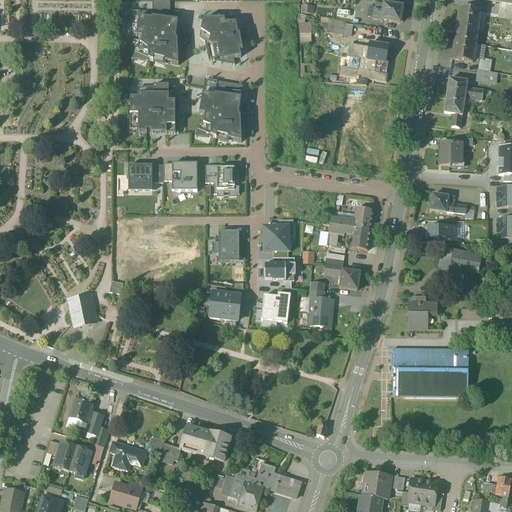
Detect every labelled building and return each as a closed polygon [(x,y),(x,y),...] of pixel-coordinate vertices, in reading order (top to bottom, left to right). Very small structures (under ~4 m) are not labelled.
[(131,37),(136,37),(139,18),(151,20),(151,19),(178,23),(179,13),(170,13),(170,2),(152,2),(152,13),(131,13),(131,37)] [(384,4),(383,10),(375,9),(373,19),(373,20),(381,21),(400,24),(402,7),(384,4)] [(302,6),(301,14),(312,16),(313,8),(302,6)] [(459,10),(454,43),(475,46),(480,13),(459,10)] [(165,63),(178,66),(177,48),(176,41),(175,38),(176,38),(178,23),(151,19),(151,20),(139,18),(136,37),(142,39),(141,42),(140,46),(147,51),(148,61),(153,63),(154,59),(164,61),(164,63),(165,63)] [(353,27),(346,26),(344,25),(343,34),(331,32),(332,28),(333,24),(328,23),(326,34),(351,38),(353,27)] [(311,24),(305,24),(299,24),(300,45),(311,45),(311,24)] [(331,32),(343,34),(344,25),(333,24),(332,28),(331,32)] [(236,25),(225,25),(202,25),(201,33),(210,39),(209,45),(212,48),(217,47),(220,62),(233,60),(241,58),(240,54),(243,53),(239,35),(238,36),(236,25)] [(210,39),(201,33),(200,39),(205,43),(209,45),(210,39)] [(140,46),(141,42),(140,42),(134,55),(148,61),(147,51),(140,46)] [(212,48),(209,45),(205,43),(208,62),(215,60),(215,63),(235,66),(233,60),(220,62),(217,47),(212,48)] [(473,61),(475,46),(454,43),(452,61),(472,64),(473,61)] [(358,61),(357,71),(357,72),(366,73),(364,80),(367,81),(385,84),(389,57),(386,56),(388,47),(370,44),(369,49),(368,53),(367,61),(358,60),(358,61)] [(350,59),(358,61),(358,60),(367,61),(368,53),(362,52),(362,48),(349,45),(347,59),(350,59)] [(485,47),(475,46),(473,61),(479,62),(483,62),(483,60),(485,47)] [(154,59),(153,63),(166,68),(165,63),(164,63),(164,61),(154,59)] [(358,61),(350,59),(346,69),(357,71),(358,61)] [(491,61),(483,60),(483,62),(479,62),(477,71),(489,73),(491,61)] [(356,79),(364,80),(366,73),(357,72),(357,71),(346,69),(340,68),(339,78),(356,80),(356,79)] [(497,74),(489,73),(477,71),(476,82),(495,86),(497,74)] [(205,80),(202,95),(214,98),(214,96),(241,100),(243,87),(205,80)] [(449,81),(447,92),(465,95),(466,90),(467,83),(449,81)] [(168,86),(153,86),(153,89),(153,96),(168,96),(168,89),(168,86)] [(447,92),(445,103),(463,106),(464,100),(465,95),(447,92)] [(227,140),(228,140),(241,144),(240,124),(240,117),(239,118),(238,115),(239,115),(241,100),(214,96),(214,98),(202,95),(199,115),(205,116),(204,120),(203,126),(210,129),(210,138),(211,138),(216,140),(217,136),(227,138),(227,140)] [(138,116),(138,126),(138,135),(146,135),(146,132),(151,132),(151,135),(166,135),(166,127),(175,127),(175,103),(168,103),(168,96),(153,96),(138,96),(138,99),(130,99),(130,116),(138,116)] [(444,115),(453,116),(461,117),(462,117),(463,106),(445,103),(444,115)] [(138,116),(130,116),(130,126),(138,126),(138,116)] [(459,130),(461,117),(453,116),(451,129),(459,130)] [(203,126),(204,120),(203,119),(197,132),(210,138),(210,129),(203,126)] [(130,135),(138,135),(138,126),(130,126),(130,135)] [(217,136),(216,140),(229,146),(228,140),(227,140),(227,138),(217,136)] [(439,168),(450,168),(450,166),(461,166),(462,147),(451,146),(439,146),(439,168)] [(497,177),(503,177),(511,177),(511,147),(498,147),(497,177)] [(197,165),(171,165),(171,169),(172,183),(172,193),(197,193),(197,165)] [(152,185),(152,167),(151,167),(151,170),(137,170),(137,167),(128,167),(128,188),(152,188),(152,185)] [(163,167),(152,167),(152,185),(163,185),(163,183),(163,169),(163,167)] [(228,169),(216,169),(216,185),(217,192),(236,192),(236,188),(236,167),(228,167),(228,169)] [(171,169),(163,169),(163,183),(172,183),(171,169)] [(216,185),(216,169),(205,169),(205,185),(214,185),(216,185)] [(236,188),(236,192),(217,192),(216,185),(214,185),(214,196),(216,196),(216,199),(223,199),(223,194),(228,194),(228,199),(236,199),(236,196),(239,196),(239,188),(236,188)] [(511,189),(497,190),(497,196),(496,196),(496,203),(497,203),(497,209),(508,209),(511,208),(511,189)] [(446,214),(447,206),(448,198),(432,196),(430,212),(446,214)] [(466,208),(447,206),(446,214),(465,216),(466,208)] [(465,220),(473,221),(474,209),(466,208),(465,216),(465,220)] [(356,210),(354,223),(353,230),(370,232),(373,213),(356,210)] [(331,227),(353,230),(354,223),(350,223),(350,222),(338,220),(332,219),(331,219),(330,227),(331,227)] [(511,221),(508,221),(497,221),(497,227),(496,227),(496,234),(497,234),(497,240),(511,240),(511,221)] [(278,222),(278,229),(288,229),(288,233),(293,233),(293,222),(278,222)] [(330,227),(329,235),(338,236),(344,237),(344,235),(352,237),(353,230),(331,227),(330,227)] [(278,229),(266,229),(264,232),(264,253),(273,253),(288,253),(288,233),(288,229),(278,229)] [(440,241),(456,241),(456,229),(425,229),(425,241),(440,241)] [(350,250),(368,252),(370,232),(353,230),(352,237),(350,250)] [(218,233),(218,244),(218,255),(218,264),(232,264),(232,257),(239,257),(239,255),(239,237),(227,237),(227,233),(218,233)] [(318,246),(328,247),(329,235),(320,234),(318,246)] [(336,248),(338,236),(329,235),(328,247),(336,248)] [(301,266),(313,266),(314,254),(302,253),(301,266)] [(442,253),(441,260),(461,264),(461,265),(477,268),(479,268),(481,258),(455,253),(454,255),(442,253)] [(327,255),(325,261),(343,264),(344,257),(327,255)] [(460,273),(461,265),(461,264),(441,260),(439,269),(441,270),(438,284),(453,287),(456,272),(460,273)] [(286,277),(294,277),(295,277),(295,266),(294,266),(282,266),(264,266),(264,281),(272,281),(271,282),(283,282),(286,282),(286,277)] [(324,275),(341,277),(342,271),(343,269),(325,267),(324,275)] [(359,274),(342,271),(341,277),(340,289),(357,292),(359,274)] [(286,282),(283,282),(283,284),(285,283),(285,290),(291,291),(291,283),(294,283),(294,277),(286,277),(286,282)] [(109,294),(121,296),(123,285),(112,283),(109,294)] [(310,285),(310,293),(322,294),(322,286),(310,285)] [(212,294),(225,295),(225,289),(207,287),(206,294),(212,295),(212,294)] [(460,299),(473,299),(475,292),(461,289),(460,299)] [(323,294),(322,294),(310,293),(307,293),(307,301),(311,302),(311,301),(322,302),(323,294)] [(220,314),(219,320),(237,322),(240,297),(225,295),(212,294),(212,295),(210,313),(220,314)] [(274,298),(263,297),(262,311),(261,321),(261,322),(282,324),(283,314),(288,315),(290,297),(278,295),(277,299),(276,305),(273,305),(274,298)] [(70,312),(72,323),(78,322),(88,320),(94,319),(91,307),(90,298),(68,302),(70,312)] [(311,302),(311,312),(308,312),(307,314),(310,314),(309,327),(330,328),(330,320),(328,320),(330,304),(332,304),(332,303),(322,302),(311,301),(311,302)] [(408,331),(426,331),(426,317),(436,317),(436,306),(425,306),(412,306),(412,315),(408,315),(408,331)] [(468,352),(457,352),(391,351),(391,374),(393,374),(393,379),(391,379),(391,382),(393,382),(392,399),(468,400),(468,373),(468,352)] [(88,426),(89,426),(93,414),(89,413),(91,407),(75,402),(69,420),(78,423),(88,426)] [(85,434),(97,439),(100,429),(103,418),(93,414),(89,426),(88,426),(86,431),(85,434)] [(78,423),(69,420),(66,429),(75,432),(76,428),(78,423)] [(88,426),(78,423),(76,428),(86,431),(88,426)] [(323,440),(324,440),(326,430),(325,426),(321,425),(318,428),(316,438),(323,440)] [(215,461),(224,463),(231,440),(210,434),(209,435),(187,428),(181,448),(201,453),(200,456),(209,459),(211,452),(217,454),(215,461)] [(95,447),(101,448),(106,431),(100,429),(97,439),(95,447)] [(153,439),(151,445),(162,448),(163,445),(164,442),(153,439)] [(52,457),(55,458),(58,445),(50,443),(46,455),(52,457)] [(61,471),(69,473),(76,451),(69,449),(68,447),(62,445),(60,446),(53,469),(54,469),(55,466),(62,468),(61,471)] [(110,455),(116,457),(119,447),(113,445),(110,455)] [(160,457),(162,448),(151,445),(148,453),(160,457)] [(159,457),(165,459),(169,447),(163,445),(162,448),(160,457),(159,457)] [(90,459),(99,463),(103,449),(91,446),(89,453),(90,453),(91,455),(90,459)] [(145,455),(119,447),(116,457),(113,469),(123,472),(126,460),(142,465),(145,455)] [(180,451),(169,447),(165,459),(177,463),(180,451)] [(82,453),(76,451),(69,473),(76,475),(77,473),(84,475),(83,477),(84,478),(90,459),(91,455),(90,453),(89,453),(84,452),(82,453)] [(229,465),(236,467),(240,454),(233,452),(229,465)] [(52,457),(46,455),(43,466),(48,468),(52,457)] [(257,481),(254,480),(253,485),(262,488),(275,493),(280,478),(269,474),(271,468),(262,466),(257,481)] [(246,483),(253,485),(254,480),(247,478),(248,473),(238,469),(235,480),(246,483)] [(222,490),(225,477),(213,473),(209,486),(222,490)] [(369,486),(367,499),(381,501),(387,502),(391,478),(367,474),(365,486),(369,486)] [(228,498),(240,501),(246,483),(235,480),(225,477),(222,490),(220,495),(228,498)] [(275,493),(281,495),(282,491),(283,492),(286,483),(284,482),(285,480),(280,478),(275,493)] [(301,484),(285,480),(284,482),(286,483),(283,492),(282,491),(281,495),(296,500),(301,484)] [(494,498),(503,499),(508,499),(511,482),(497,480),(496,487),(494,497),(494,498)] [(433,508),(435,499),(437,485),(411,481),(409,495),(408,504),(433,508)] [(129,482),(127,489),(140,493),(142,493),(144,486),(129,482)] [(252,511),(254,511),(262,488),(253,485),(246,483),(240,501),(238,507),(252,511)] [(110,503),(135,511),(140,493),(127,489),(115,485),(110,503)] [(481,495),(494,497),(496,487),(483,485),(481,495)] [(25,496),(26,497),(27,488),(15,486),(14,493),(25,495),(25,496)] [(21,511),(25,496),(25,495),(14,493),(5,491),(0,511),(21,511)] [(150,495),(142,493),(140,493),(135,511),(139,511),(142,504),(147,505),(150,495)] [(400,508),(408,509),(408,504),(409,495),(402,494),(401,504),(400,508)] [(73,511),(77,511),(85,511),(89,500),(77,496),(73,511)] [(226,504),(238,507),(240,501),(228,498),(226,504)] [(379,511),(381,501),(367,499),(363,498),(362,498),(359,511),(379,511)] [(58,511),(61,504),(43,499),(38,511),(58,511)] [(432,511),(439,511),(442,500),(435,499),(433,508),(432,511)] [(495,507),(488,506),(486,511),(505,511),(506,510),(507,505),(508,499),(503,499),(501,501),(499,511),(494,510),(495,507)] [(486,511),(488,506),(475,503),(473,511),(486,511)]
